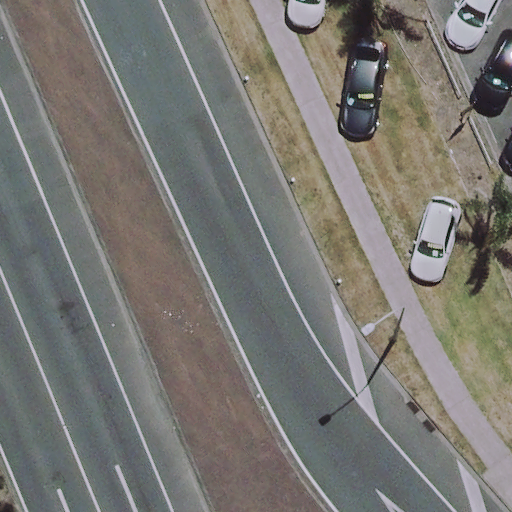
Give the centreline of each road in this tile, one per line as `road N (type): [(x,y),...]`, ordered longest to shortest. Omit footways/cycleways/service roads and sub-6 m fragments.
road 1 (primary): [(121,0),(217,223),(326,440),(393,511)]
road 2 (secondary): [(0,280),(92,511)]
